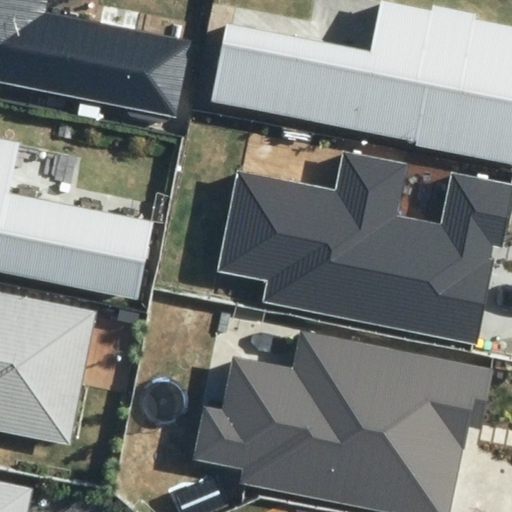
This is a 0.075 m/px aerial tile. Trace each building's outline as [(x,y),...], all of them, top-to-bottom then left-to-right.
[(0,0),(0,82),(178,119),(194,40),(48,10),(49,0),(0,0)] [(211,101),(511,161),(511,25),(476,19),(477,13),(434,5),(432,11),(380,1),(370,51),(227,23),(211,101)] [(0,271),(137,300),(153,222),(9,193),(19,141),(0,137),(0,271)] [(263,302),(476,343),(494,260),(490,260),(493,243),(503,245),(511,200),(511,185),(452,172),(440,224),(397,214),(407,163),(344,152),(336,189),(237,170),(217,270),(267,282),(263,302)] [(0,431),(70,445),(96,311),(0,293),(0,431)] [(239,484),(379,511),(451,511),(469,427),(479,429),(491,370),(301,333),(294,369),(233,357),(223,410),(202,406),(191,460),(242,470),(239,484)] [(0,511),(29,511),(34,487),(0,480),(0,511)]
